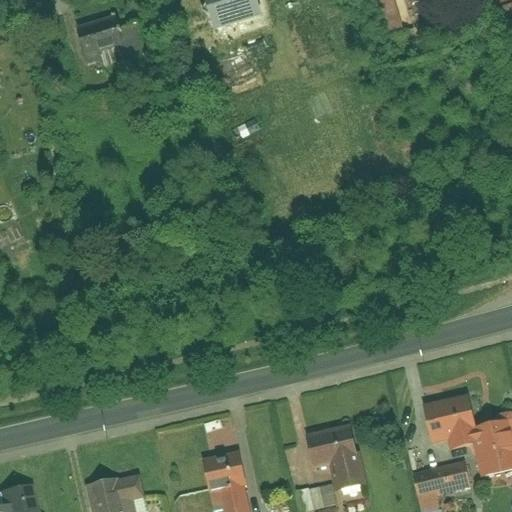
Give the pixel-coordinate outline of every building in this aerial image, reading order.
[(263,0),(208,0),(221,36),(270,19),(263,0)] [(395,0),(374,0),(364,4),(375,35),(404,25),(395,0)] [(511,4),(500,9),(503,20),(511,17),(511,4)] [(126,23),(88,34),(96,63),(134,52),(126,23)] [(511,417),(476,427),(468,395),(424,407),(434,444),(448,440),(451,452),(474,446),(482,478),(511,470),(511,417)] [(349,425),(307,436),(316,468),(330,464),(337,492),(365,485),(349,425)] [(249,511),(244,487),(247,486),(239,452),(202,461),(211,495),(219,493),(223,511),(249,511)] [(464,462),(412,476),(421,511),(441,511),(437,496),(470,487),(464,462)] [(138,476),(85,487),(90,511),(136,511),(134,501),(143,500),(138,476)] [(0,511),(39,511),(32,484),(5,491),(9,506),(0,508),(0,511)] [(331,486),(297,495),(301,511),(311,511),(336,506),(331,486)]
